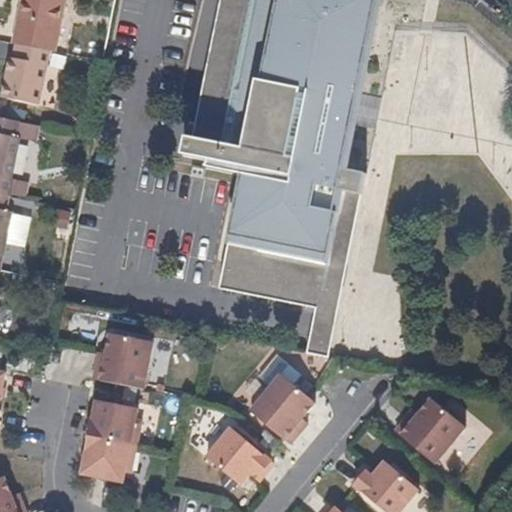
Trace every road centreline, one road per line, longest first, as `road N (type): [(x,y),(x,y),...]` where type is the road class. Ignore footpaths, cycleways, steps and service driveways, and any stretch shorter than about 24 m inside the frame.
road 1 (unknown): [(286,328),(113,291),(100,279),(154,0)]
road 2 (residential): [(367,394),(268,511)]
